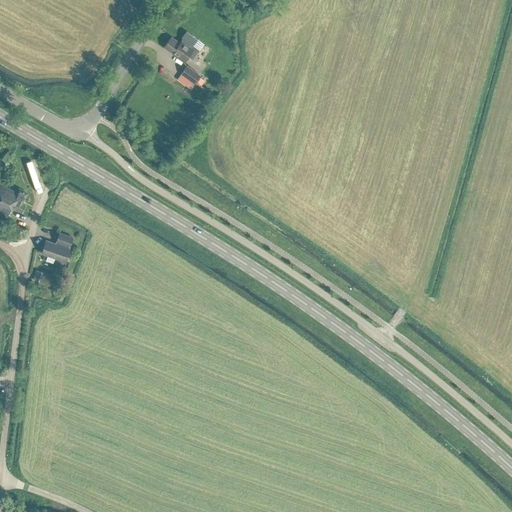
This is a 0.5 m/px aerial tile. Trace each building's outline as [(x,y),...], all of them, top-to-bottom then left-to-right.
[(182,38),(179,42),(170,36),(163,47),(172,53),(172,54),(184,62),(188,56),(192,59),(199,49),(193,45),(197,38),(186,30),(181,37),(182,38)] [(191,88),(195,83),(200,76),(186,66),(177,79),(191,88)] [(16,191),(0,182),(0,210),(7,215),(11,207),(21,212),(25,204),(22,202),(27,193),(26,191),(18,187),(16,191)] [(69,248),(72,237),(59,232),(55,243),(46,240),(42,252),(56,257),(56,259),(64,262),(69,248)] [(43,284),(47,273),(37,270),(33,281),(43,284)]
